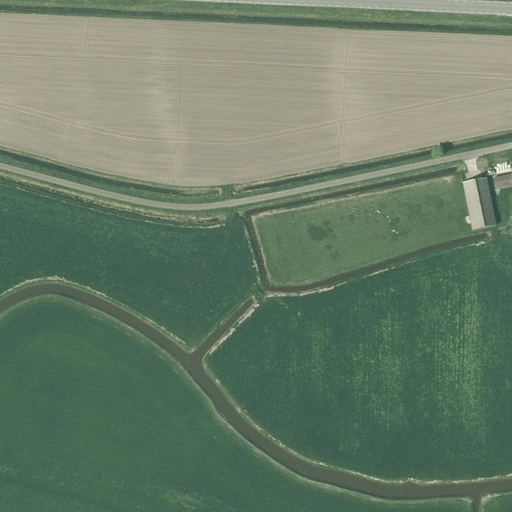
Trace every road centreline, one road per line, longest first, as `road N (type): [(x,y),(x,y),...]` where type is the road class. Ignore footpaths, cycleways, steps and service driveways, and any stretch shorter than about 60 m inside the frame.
road 1 (residential): [(511,145),(213,207),(141,201),(0,165)]
road 2 (primary): [(511,9),(304,0)]
